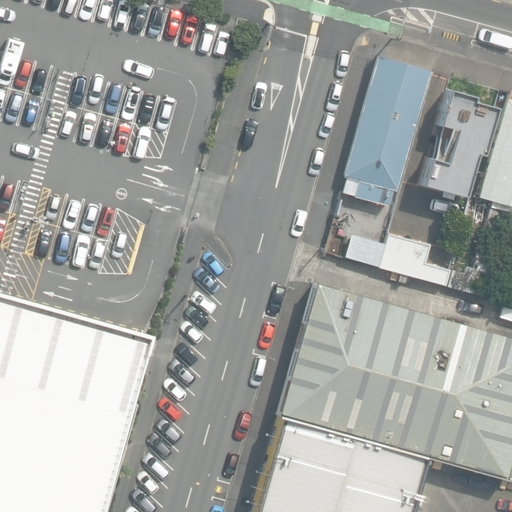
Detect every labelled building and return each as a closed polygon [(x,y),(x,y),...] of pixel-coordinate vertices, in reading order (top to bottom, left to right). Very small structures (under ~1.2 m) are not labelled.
[(389,190),(393,191),(427,68),(372,53),(338,174),(342,175),(338,191),(349,194),(349,195),(385,205),(389,190)] [(511,88),(504,86),(473,195),(487,199),(486,205),(511,212),(511,209),(511,88)] [(478,154),(492,105),(466,97),(467,94),(441,87),(430,122),(435,124),(426,155),(421,154),(414,181),(439,188),(437,194),(446,197),(448,191),(461,195),(473,152),(478,154)] [(428,243),(384,231),(381,242),(374,265),(442,284),(446,268),(423,261),(428,243)] [(341,256),(374,265),(381,242),(347,233),(341,256)] [(511,337),(313,281),(275,415),(278,416),(421,456),(511,480),(511,337)] [(0,511),(94,511),(144,333),(0,290),(0,511)] [(405,511),(421,456),(278,416),(250,511),(405,511)]
